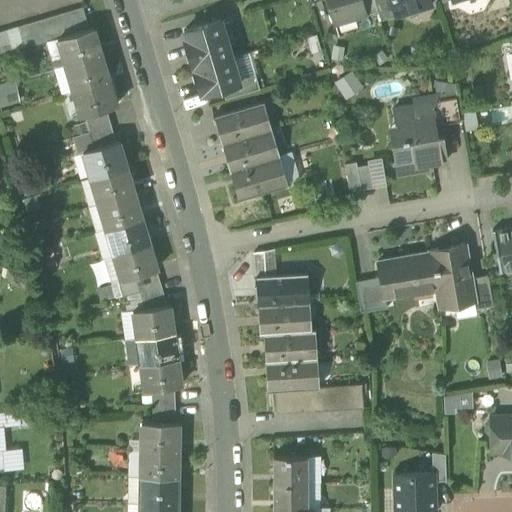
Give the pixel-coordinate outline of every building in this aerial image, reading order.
[(330,11),(334,24),(366,14),(361,0),(321,0),(325,13),(330,11)] [(361,0),(366,14),(377,11),(373,0),(361,0)] [(373,0),(377,11),(380,20),(395,15),(390,0),(373,0)] [(390,0),(395,15),(430,5),(428,0),(390,0)] [(82,7),(70,10),(77,31),(88,28),(82,7)] [(66,35),(77,31),(70,10),(59,13),(66,35)] [(57,37),(66,35),(59,13),(49,16),(55,38),(57,37)] [(44,41),(55,38),(49,16),(38,19),(44,41)] [(34,44),(44,41),(38,19),(27,23),(34,44)] [(193,63),(194,68),(231,57),(220,20),(183,30),(186,38),(184,39),(191,64),(193,63)] [(23,47),(34,44),(27,23),(17,26),(23,47)] [(12,51),(23,47),(17,26),(6,29),(12,51)] [(57,37),(65,63),(100,53),(92,27),(88,28),(77,31),(66,35),(57,37)] [(0,48),(2,54),(12,51),(6,29),(0,30),(0,48)] [(65,63),(72,89),(108,78),(100,53),(65,63)] [(237,78),(231,57),(194,68),(195,70),(193,71),(199,92),(201,91),(202,93),(221,87),(238,82),(237,78)] [(333,79),(343,97),(362,86),(351,68),(333,79)] [(221,87),(225,99),(259,89),(254,73),(237,78),(238,82),(221,87)] [(0,104),(19,100),(13,77),(0,80),(0,104)] [(115,104),(108,78),(72,89),(80,115),(83,114),(105,107),(115,104)] [(432,99),(436,122),(460,118),(459,111),(456,95),(432,99)] [(392,150),(396,173),(416,170),(414,159),(430,156),(431,161),(448,158),(443,134),(438,135),(436,122),(432,99),(419,101),(419,104),(393,108),(396,126),(400,125),(402,138),(394,139),(396,149),(392,150)] [(220,127),(224,142),(266,130),(272,128),(267,112),(261,114),(257,101),(213,114),(217,128),(220,127)] [(85,119),(87,125),(108,119),(105,107),(83,114),(85,119)] [(88,130),(90,136),(111,129),(108,119),(87,125),(88,130)] [(115,141),(111,129),(90,136),(93,147),(115,141)] [(269,141),(266,130),(224,142),(221,143),(225,155),(228,154),(232,169),(278,156),(278,154),(273,139),(269,141)] [(82,150),(90,176),(126,166),(118,140),(115,141),(93,147),(82,150)] [(278,154),(278,156),(283,171),(277,173),(280,183),(286,181),(286,182),(298,179),(290,151),(278,154)] [(287,183),(286,182),(286,181),(280,183),(277,173),(283,171),(278,156),(232,169),(236,183),(233,184),(237,196),(236,196),(237,198),(287,183)] [(349,190),(372,186),(368,163),(358,165),(357,160),(344,162),(349,190)] [(380,161),(368,163),(372,186),(384,184),(380,161)] [(90,176),(98,202),(133,191),(126,166),(90,176)] [(98,202),(105,227),(141,217),(133,191),(98,202)] [(105,227),(113,252),(148,242),(141,217),(105,227)] [(511,226),(493,230),(493,229),(491,230),(498,271),(500,271),(500,269),(511,267),(511,226)] [(156,268),(148,242),(113,252),(121,279),(133,275),(155,268),(156,268)] [(49,243),(35,247),(41,266),(55,262),(49,243)] [(465,243),(438,248),(441,266),(433,267),(436,286),(439,303),(472,297),(475,297),(471,277),(465,243)] [(385,295),(436,286),(433,267),(441,266),(438,248),(430,249),(430,251),(377,261),(379,276),(383,296),(385,295)] [(254,252),(255,275),(275,273),(274,251),(254,252)] [(133,275),(137,286),(159,280),(155,268),(133,275)] [(258,289),(259,304),(301,301),(307,301),(306,283),(300,284),(299,272),(275,273),(255,275),(256,290),(258,289)] [(473,304),(474,309),(492,305),(487,274),(471,277),(475,297),(472,297),(473,304)] [(358,301),(360,312),(387,307),(385,295),(383,296),(379,276),(354,280),(357,298),(358,301)] [(138,291),(140,297),(162,291),(159,280),(137,286),(138,291)] [(166,304),(162,291),(140,297),(143,307),(166,304)] [(440,309),(473,304),(472,297),(439,303),(440,309)] [(302,312),(301,301),(259,304),(256,304),(257,317),(261,317),(261,332),(263,332),(309,329),(308,312),(302,312)] [(132,309),(136,336),(173,331),(169,304),(166,304),(143,307),(132,309)] [(310,339),(309,329),(263,332),(264,346),(267,345),(268,360),(315,357),(314,339),(310,339)] [(136,336),(140,362),(176,357),(173,331),(136,336)] [(180,384),(176,357),(140,362),(144,389),(150,388),(173,385),(180,384)] [(316,373),(315,357),(268,360),(268,374),(265,374),(266,389),(275,389),(287,388),(299,387),(311,386),(311,373),(316,373)] [(361,383),(348,384),(350,408),(363,407),(361,383)] [(338,409),(350,408),(348,384),(336,385),(338,409)] [(150,388),(151,399),(174,398),(173,385),(150,388)] [(325,409),(338,409),(336,385),(324,386),(325,409)] [(301,411),(313,410),(311,386),(299,387),(301,411)] [(313,410),(325,409),(324,386),(311,386),(313,410)] [(289,412),(301,411),(299,387),(287,388),(289,412)] [(276,413),(289,412),(287,388),(275,389),(276,413)] [(151,405),(151,411),(174,409),(174,398),(151,399),(151,405)] [(175,422),(174,409),(151,411),(152,422),(175,422)] [(18,410),(0,412),(0,426),(20,424),(18,410)] [(503,450),(503,453),(511,452),(511,415),(490,416),(490,419),(486,423),(486,429),(491,433),(491,450),(503,450)] [(140,421),(140,449),(177,449),(178,422),(175,422),(152,422),(140,421)] [(140,449),(139,475),(177,476),(177,449),(140,449)] [(3,465),(18,465),(18,450),(2,451),(3,465)] [(433,472),(433,480),(445,480),(444,454),(431,452),(432,472),(433,472)] [(273,455),(273,482),(306,482),(306,455),(273,455)] [(393,473),(394,511),(426,511),(434,511),(433,480),(433,472),(432,472),(393,473)] [(139,475),(139,502),(176,502),(177,476),(139,475)] [(305,504),(306,482),(273,482),(273,508),(278,508),(305,508),(305,504)] [(139,502),(138,511),(176,511),(176,502),(139,502)]
